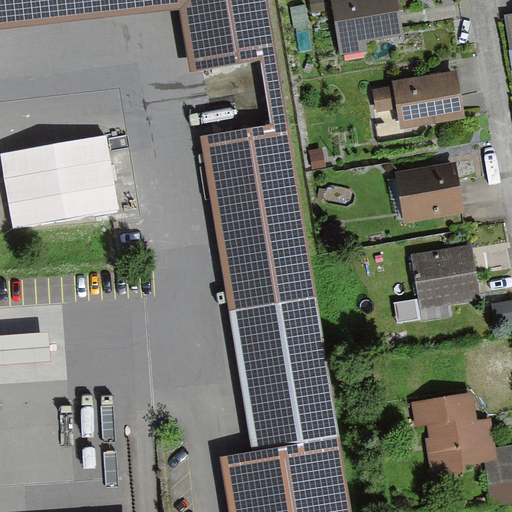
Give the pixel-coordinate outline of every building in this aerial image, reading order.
[(190,78),(275,61),(265,0),(0,0),(0,31),(180,10),(190,78)] [(320,7),(318,0),(306,0),(308,10),(320,7)] [(329,0),(337,54),(364,50),(362,39),(398,34),(393,0),(329,0)] [(395,107),(398,125),(461,114),(453,71),(391,82),(392,88),(372,92),(375,111),(395,107)] [(313,295),(286,124),(201,138),(227,309),(313,295)] [(7,156),(14,232),(122,222),(115,146),(7,156)] [(322,166),(319,153),(308,155),(311,169),(322,166)] [(395,174),(402,220),(461,210),(453,165),(395,174)] [(160,222),(119,226),(123,257),(164,252),(160,222)] [(414,255),(421,303),(475,296),(468,248),(414,255)] [(250,453),(220,458),(228,511),(347,511),(313,295),(227,309),(250,453)] [(42,332),(0,334),(0,359),(43,357),(42,332)] [(470,395),(413,404),(417,431),(426,430),(433,473),(484,465),(492,464),(490,448),(485,416),(474,418),(470,395)] [(511,443),(490,448),(492,464),(484,465),(492,506),(511,504),(511,443)]
